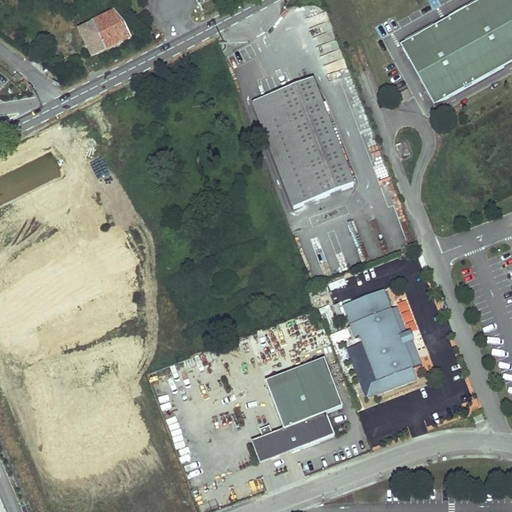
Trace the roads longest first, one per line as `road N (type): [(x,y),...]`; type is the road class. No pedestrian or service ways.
road 1 (primary): [(0,134),(263,0)]
road 2 (unclassified): [(496,441),(495,417),(412,202)]
road 3 (unclassified): [(254,511),(404,453),(496,441)]
road 4 (unclassified): [(412,202),(425,129),(407,119),(389,125),(388,150),(402,186)]
